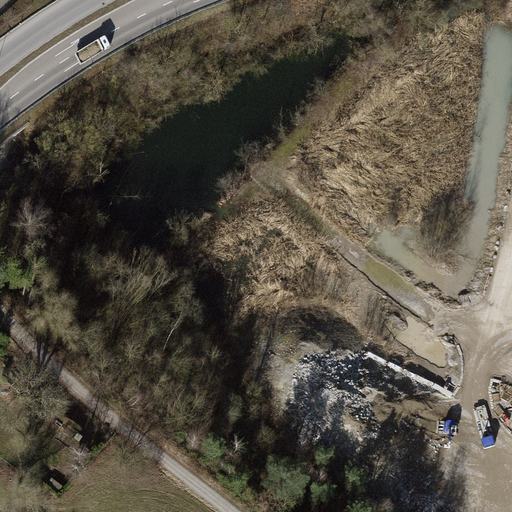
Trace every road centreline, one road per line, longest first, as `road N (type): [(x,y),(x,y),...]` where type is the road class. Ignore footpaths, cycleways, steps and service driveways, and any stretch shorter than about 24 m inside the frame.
road 1 (track): [(0,310),(75,388),(230,511)]
road 2 (secondary): [(0,113),(51,70),(180,0)]
